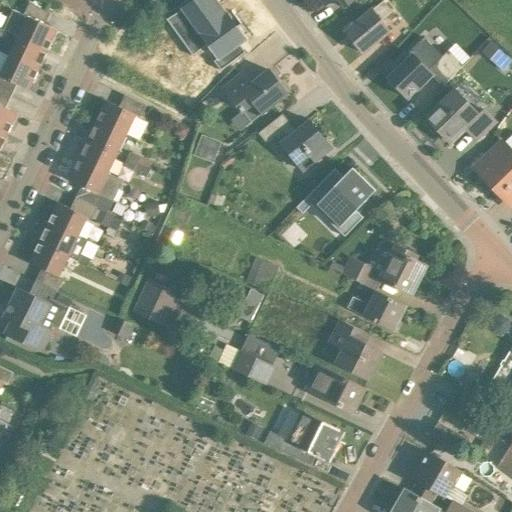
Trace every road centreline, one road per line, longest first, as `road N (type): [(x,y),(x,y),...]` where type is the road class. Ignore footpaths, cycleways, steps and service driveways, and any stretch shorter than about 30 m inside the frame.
road 1 (tertiary): [(491,249),(274,0)]
road 2 (residential): [(491,249),(344,511)]
road 3 (residential): [(99,10),(0,219)]
